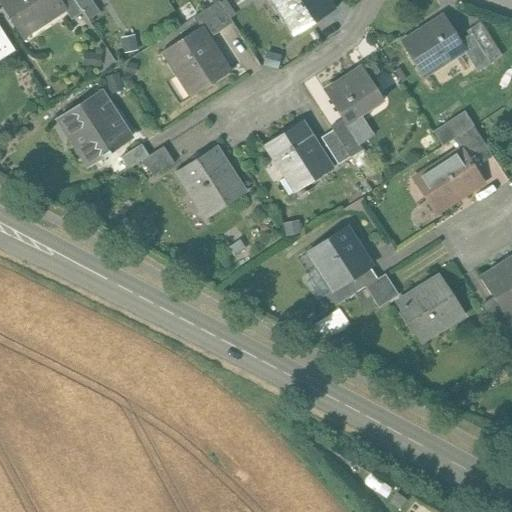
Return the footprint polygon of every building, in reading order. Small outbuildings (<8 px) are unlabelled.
[(0,0),(0,3),(18,31),(43,15),(46,21),(64,9),(65,8),(59,0),(0,0)] [(81,10),(74,0),(59,0),(65,8),(64,9),(71,21),(83,13),(81,10)] [(93,2),(91,0),(74,0),(81,10),(93,2)] [(271,0),(294,34),(332,10),(325,0),(271,0)] [(218,2),(193,18),(199,28),(200,28),(207,40),(232,23),(218,2)] [(442,17),(402,43),(423,77),(463,52),(464,51),(459,42),(442,17)] [(469,31),(471,35),(491,64),(502,57),(480,23),(469,31)] [(0,60),(15,51),(0,28),(0,60)] [(207,40),(200,28),(199,28),(162,52),(191,97),(229,73),(229,72),(228,73),(207,40)] [(471,35),(459,42),(464,51),(463,52),(477,73),(491,64),(471,35)] [(362,68),(324,92),(342,120),(344,124),(345,123),(382,100),(362,68)] [(129,140),(99,93),(58,119),(89,166),(102,158),(103,159),(110,154),(109,153),(129,140)] [(345,123),(344,124),(342,120),(330,128),(332,131),(343,148),(356,140),(345,123)] [(333,168),(303,121),(263,146),(293,194),(333,168)] [(492,157),(473,127),(453,140),(459,150),(461,149),(474,169),(492,157)] [(343,148),(332,131),(321,138),(338,165),(350,158),(343,148)] [(356,140),(343,148),(350,158),(362,150),(356,140)] [(141,144),(121,157),(128,169),(142,161),(148,156),(141,144)] [(148,156),(142,161),(152,177),(174,164),(163,147),(148,156)] [(215,149),(177,173),(206,217),(244,193),(215,149)] [(437,165),(459,198),(483,183),(474,169),(461,149),(459,150),(437,165)] [(459,198),(437,165),(414,180),(436,213),(459,198)] [(371,267),(345,228),(308,252),(333,290),(333,291),(370,268),(371,267)] [(511,258),(481,279),(494,298),(507,319),(511,316),(511,258)] [(370,268),(349,281),(357,293),(365,287),(377,280),(370,268)] [(377,280),(365,287),(378,308),(398,296),(385,275),(377,280)] [(438,277),(396,303),(421,342),(463,315),(438,277)] [(349,281),(333,291),(333,290),(318,300),(326,312),(357,293),(349,281)] [(494,298),(481,307),(494,328),(507,319),(494,298)]
